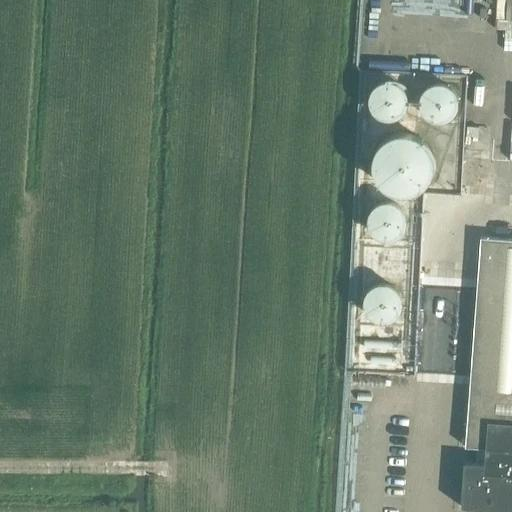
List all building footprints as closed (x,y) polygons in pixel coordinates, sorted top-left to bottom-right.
[(407,101),(407,100),(406,96),(405,92),(400,85),(396,83),(393,81),(389,81),(385,81),(378,82),(375,84),(372,87),(368,94),(367,101),(369,108),(373,114),(378,118),(381,119),(386,120),(394,118),(401,114),(404,111),(405,108),(407,101)] [(457,104),(457,103),(456,95),(452,90),(446,85),(439,83),(436,83),(431,84),(427,86),(424,88),(420,94),(418,98),(418,102),(419,110),(423,116),(425,118),(429,121),(436,122),(440,122),(444,121),(450,117),(455,112),(456,109),(457,104)] [(431,163),(430,157),(429,152),(426,146),(423,142),(417,137),(413,134),(408,132),(402,131),(397,131),(391,132),(385,135),(379,138),(375,143),(372,148),(369,153),(368,161),(368,168),(370,174),(373,179),(377,185),(382,189),(387,192),(394,194),(398,194),(404,194),(412,192),(417,189),(422,185),(426,180),(429,175),(430,170),(431,163)] [(408,223),(408,222),(407,217),(406,213),(404,209),(400,205),(396,202),(393,201),(384,199),(379,200),(375,202),(371,204),(368,207),(364,214),(363,218),(362,223),(363,227),(364,232),(366,235),(370,239),(373,242),(377,244),(385,245),(393,244),(401,239),(406,233),(407,227),(408,223)] [(466,446),(486,447),(485,463),(465,462),(462,506),(464,506),(464,502),(487,504),(487,507),(497,508),(497,504),(511,505),(511,238),(481,236),(466,446)] [(400,303),(400,299),(399,295),(395,290),(390,286),(384,284),(379,285),(375,286),(370,289),(365,295),(364,298),(364,303),(365,309),(368,315),(373,319),(378,320),(381,321),(388,320),(394,317),(396,314),(398,311),(400,303)]
